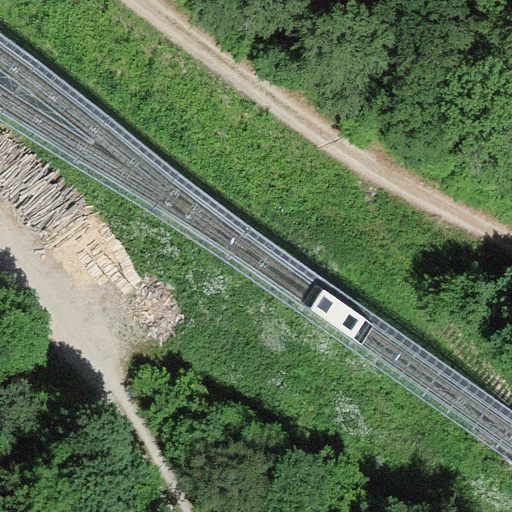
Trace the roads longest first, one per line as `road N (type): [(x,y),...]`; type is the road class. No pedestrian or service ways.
road 1 (track): [(161,0),(358,160),(511,240)]
road 2 (track): [(0,261),(50,308),(177,511)]
